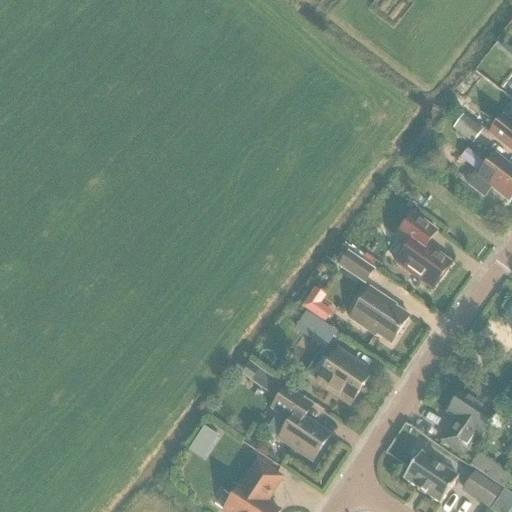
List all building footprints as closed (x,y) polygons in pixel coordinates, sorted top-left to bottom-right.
[(454,96),(449,103),(456,109),(461,102),(454,96)] [(473,145),(482,132),(463,117),(453,130),(473,145)] [(511,123),(503,117),(490,135),(511,152),(511,123)] [(494,157),(484,149),(478,157),(488,164),(478,177),(475,174),(467,185),(483,198),(491,188),(507,200),(511,192),(511,169),(495,156),(494,157)] [(409,246),(396,265),(432,291),(451,264),(426,246),(437,232),(413,215),(397,237),(409,246)] [(364,284),(373,271),(348,254),(339,268),(364,284)] [(302,308),(325,323),(332,313),(321,305),(326,297),(315,289),(302,308)] [(391,346),(409,318),(386,302),(387,301),(370,290),(350,321),(375,337),(376,336),(391,346)] [(307,313),(295,331),(311,341),(322,323),(307,313)] [(325,349),(306,377),(317,384),(350,407),(371,375),(338,353),(336,356),(325,349)] [(249,360),(240,377),(271,393),(280,377),(249,360)] [(279,414),(267,432),(279,440),(313,463),(330,437),(306,421),(314,410),(306,405),(285,391),(272,410),(279,414)] [(480,437),(496,414),(463,392),(447,415),(456,421),(442,442),(462,456),(477,435),(480,437)] [(509,422),(496,414),(487,427),(500,435),(509,422)] [(204,461),(219,437),(204,428),(189,452),(204,461)] [(440,506),(458,479),(421,454),(403,480),(418,490),(417,492),(425,497),(426,496),(440,506)] [(511,479),(511,478),(479,456),(471,468),(504,491),(511,479)] [(278,511),(266,504),(282,480),(258,464),(242,488),(241,487),(224,511),(278,511)] [(489,510),(502,491),(475,473),(462,492),(489,510)]
